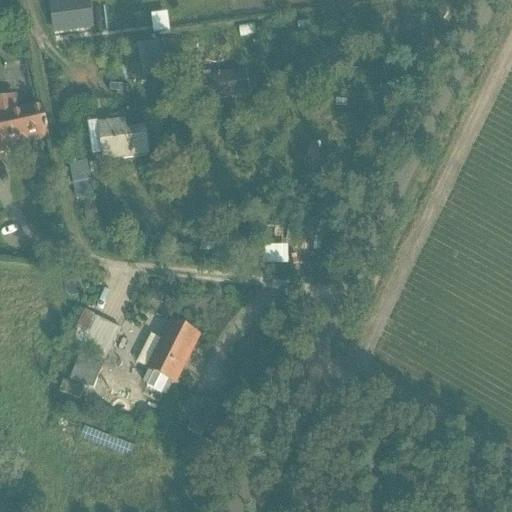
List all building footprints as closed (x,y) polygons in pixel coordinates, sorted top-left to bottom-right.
[(235,75),(238,93),(254,90),(251,72),(235,75)] [(41,138),(35,107),(16,110),(13,97),(0,99),(0,158),(4,157),(1,145),(41,138)] [(95,164),(145,159),(141,121),(92,125),(95,164)] [(367,124),(355,125),(359,151),(371,150),(367,124)] [(327,234),(331,219),(318,215),(313,230),(327,234)] [(302,241),(306,227),(293,223),(289,237),(302,241)] [(42,306),(52,299),(44,287),(34,294),(42,306)] [(121,331),(82,311),(65,345),(104,365),(121,331)] [(141,375),(171,390),(197,339),(168,324),(141,375)]
